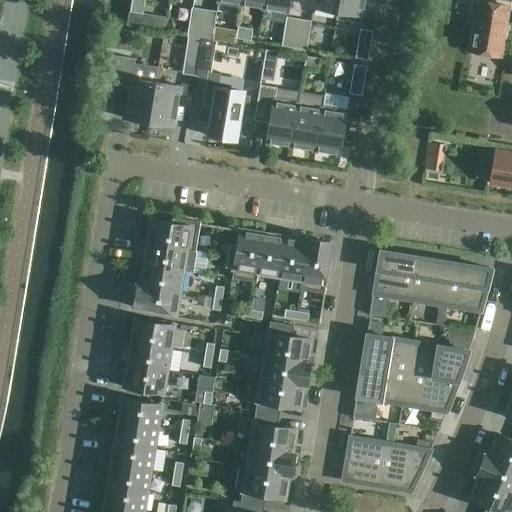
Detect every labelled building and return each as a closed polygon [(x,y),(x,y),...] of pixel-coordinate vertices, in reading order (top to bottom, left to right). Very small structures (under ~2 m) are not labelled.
[(143,14),(144,0),(131,0),(130,12),(143,14)] [(241,8),(242,0),(217,0),(217,4),(241,8)] [(263,7),(264,0),(242,0),(241,8),(242,9),(243,4),(263,7)] [(288,12),(289,0),(264,0),(263,7),(288,12)] [(337,12),(339,0),(314,0),(313,8),(337,12)] [(360,24),(364,0),(339,0),(337,12),(336,20),(360,24)] [(500,57),(509,7),(479,2),(478,5),(472,4),(469,21),(475,22),(470,52),(500,57)] [(199,39),(204,10),(191,8),(187,37),(188,37),(199,39)] [(214,26),(217,12),(204,10),(199,39),(201,39),(212,41),(214,26)] [(294,48),(299,19),(286,17),(281,46),(294,48)] [(306,50),(311,21),(299,19),(294,48),(306,50)] [(235,45),(236,39),(237,30),(214,26),(212,41),(235,45)] [(251,41),(253,29),(238,27),(237,30),(236,39),(251,41)] [(368,60),(373,31),(360,29),(355,58),(368,60)] [(199,39),(188,37),(183,66),(196,68),(201,39),(199,39)] [(115,39),(115,65),(130,65),(130,39),(115,39)] [(269,81),(272,50),(257,48),(254,80),(269,81)] [(319,71),(321,59),(306,56),(304,68),(319,71)] [(362,96),(367,67),(354,64),(349,94),(362,96)] [(246,117),(249,97),(243,96),(243,91),(218,87),(219,75),(200,72),(193,112),(212,115),(208,136),(235,140),(239,116),(246,117)] [(131,78),(125,118),(148,122),(148,125),(149,126),(156,82),(131,78)] [(156,82),(149,126),(150,123),(174,126),(180,86),(156,82)] [(267,142),(291,146),(300,92),(299,91),(298,101),(275,97),(277,88),(260,85),(254,120),(270,123),(267,142)] [(315,150),(324,96),(300,92),(291,146),(315,150)] [(339,154),(347,109),(323,105),(325,96),(324,96),(315,150),(339,154)] [(511,185),(511,155),(496,153),(491,182),(511,185)] [(194,251),(198,223),(174,219),(174,223),(151,220),(147,243),(194,251)] [(256,281),(263,234),(240,230),(233,277),(256,281)] [(279,277),(286,238),(263,234),(256,281),(257,281),(258,274),(279,277)] [(301,288),(309,239),(308,239),(308,241),(286,238),(279,277),(301,281),(300,288),(301,288)] [(323,292),(331,242),(309,239),(301,288),(323,292)] [(144,264),(183,271),(194,273),(197,251),(194,251),(147,243),(144,264)] [(235,258),(237,246),(229,244),(227,256),(235,258)] [(408,300),(415,256),(380,250),(373,294),(408,300)] [(233,269),(235,258),(227,256),(225,268),(233,269)] [(408,300),(445,306),(452,262),(415,256),(408,300)] [(445,306),(481,312),(487,290),(489,281),(492,269),(452,262),(445,306)] [(180,292),(183,271),(144,264),(140,285),(138,284),(138,285),(180,292)] [(176,314),(180,292),(138,285),(134,307),(176,314)] [(222,299),(224,287),(216,286),(214,298),(222,299)] [(220,311),(222,299),(214,298),(212,310),(220,311)] [(250,318),(251,310),(239,308),(238,316),(250,318)] [(284,318),(296,320),(297,311),(285,309),(284,318)] [(251,310),(250,318),(262,320),(263,312),(251,310)] [(296,320),(308,321),(309,313),(297,311),(296,320)] [(170,349),(174,326),(135,320),(131,343),(170,349)] [(307,363),(311,340),(292,337),(294,325),(270,321),(264,356),(310,364),(310,363),(307,363)] [(469,351),(471,345),(475,330),(474,330),(474,331),(453,327),(449,347),(469,351)] [(410,373),(415,342),(367,334),(362,366),(410,373)] [(458,381),(462,372),(469,351),(449,347),(415,342),(410,373),(458,381)] [(167,371),(170,349),(131,343),(127,364),(167,371)] [(213,356),(215,344),(207,343),(205,355),(213,356)] [(226,362),(228,350),(220,349),(218,361),(226,362)] [(211,368),(213,356),(205,355),(203,367),(211,368)] [(306,385),(310,364),(264,356),(261,378),(306,385)] [(163,394),(167,371),(127,364),(124,387),(163,394)] [(404,405),(410,373),(362,366),(356,397),(370,400),(404,405)] [(447,412),(452,399),(455,391),(458,381),(410,373),(404,405),(447,412)] [(300,408),(303,386),(306,386),(306,385),(261,378),(255,412),(279,416),(281,405),(300,408)] [(211,405),(213,393),(205,391),(203,403),(211,405)] [(165,397),(162,405),(187,414),(190,406),(165,397)] [(369,406),(370,400),(356,397),(353,418),(354,418),(373,421),(375,407),(369,406)] [(158,427),(161,405),(122,399),(118,421),(158,427)] [(292,453),(296,430),(277,427),(279,416),(255,412),(250,446),(295,454),(295,453),(292,453)] [(189,432),(190,421),(182,419),(180,431),(189,432)] [(154,449),(158,427),(118,421),(115,442),(154,449)] [(187,444),(189,432),(180,431),(179,443),(187,444)] [(511,466),(511,440),(497,434),(488,455),(485,454),(485,455),(511,466)] [(200,451),(202,439),(194,437),(192,449),(200,451)] [(378,486),(385,443),(350,437),(343,481),(378,486)] [(421,472),(431,450),(434,443),(433,442),(417,440),(416,448),(385,443),(378,486),(411,492),(417,480),(421,472)] [(151,470),(154,449),(115,442),(111,464),(151,470)] [(291,475),(295,454),(250,446),(246,467),(239,466),(239,467),(291,475)] [(511,466),(485,455),(477,475),(511,490),(511,466)] [(182,475),(183,463),(175,462),(173,474),(182,475)] [(147,491),(151,470),(111,464),(108,485),(147,491)] [(285,499),(289,476),(291,476),(291,475),(239,467),(235,490),(242,492),(241,501),(234,500),(233,501),(264,506),(266,495),(285,499)] [(180,487),(182,475),(173,474),(172,486),(180,487)] [(511,511),(511,490),(477,475),(476,476),(479,477),(469,498),(487,506),(484,511),(511,511)] [(139,511),(143,511),(147,491),(108,485),(104,506),(139,511)] [(263,511),(264,506),(233,501),(231,511),(263,511)]
